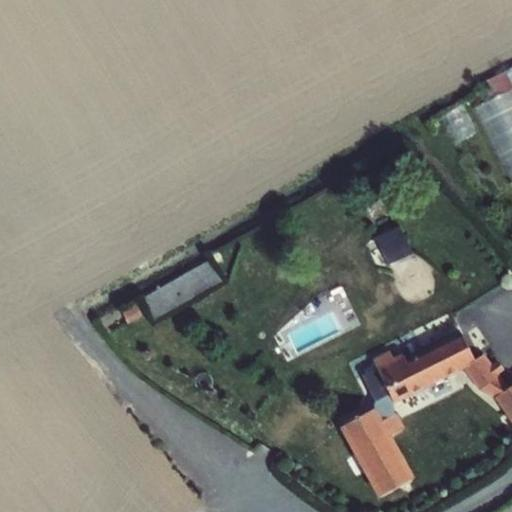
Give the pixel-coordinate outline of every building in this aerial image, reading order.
[(511,81),(507,70),(478,81),(486,100),(475,105),(507,183),(511,180),(511,81)] [(396,239),(380,251),(394,270),(410,258),(396,239)] [(410,258),(394,270),(418,303),(434,291),(410,258)] [(148,318),(222,287),(212,263),(138,294),(148,318)] [(504,397),(511,408),(511,378),(491,350),(486,354),(470,329),(416,357),(412,350),(374,370),(392,402),(473,362),(484,381),(504,397)] [(511,351),(505,343),(491,350),(511,378),(511,351)] [(419,471),(400,439),(412,433),(400,414),(388,420),(380,405),(351,421),(390,489),(402,482),(418,509),(511,454),(511,435),(505,428),(429,470),(419,471)] [(402,482),(390,489),(403,511),(413,511),(418,509),(402,482)]
